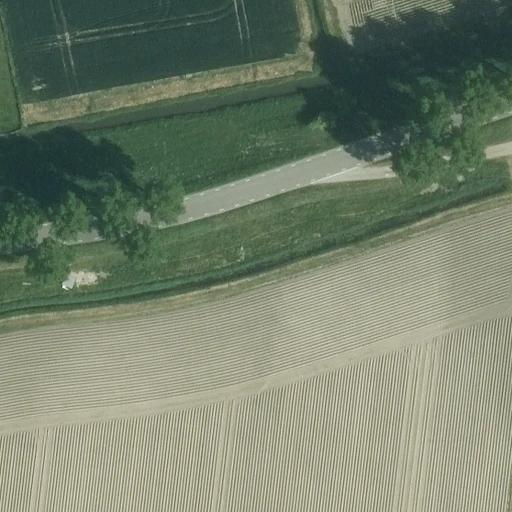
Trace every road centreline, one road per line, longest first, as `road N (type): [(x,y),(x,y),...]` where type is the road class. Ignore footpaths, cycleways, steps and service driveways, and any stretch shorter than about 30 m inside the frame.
road 1 (tertiary): [(0,242),(186,210),(511,101)]
road 2 (track): [(240,146),(296,143),(360,153)]
